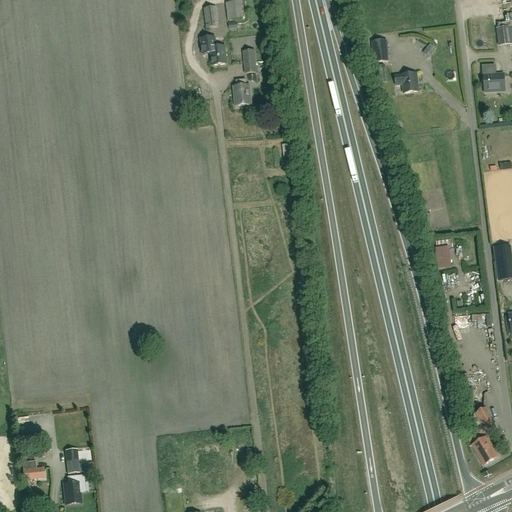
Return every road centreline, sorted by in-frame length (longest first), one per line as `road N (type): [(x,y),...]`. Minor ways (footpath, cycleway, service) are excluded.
road 1 (trunk): [(477,503),(392,202),(322,0)]
road 2 (trunk): [(436,511),(315,0)]
road 3 (trunk): [(295,0),(377,511)]
road 4 (residential): [(511,432),(457,0)]
road 5 (unclassified): [(267,511),(215,83)]
